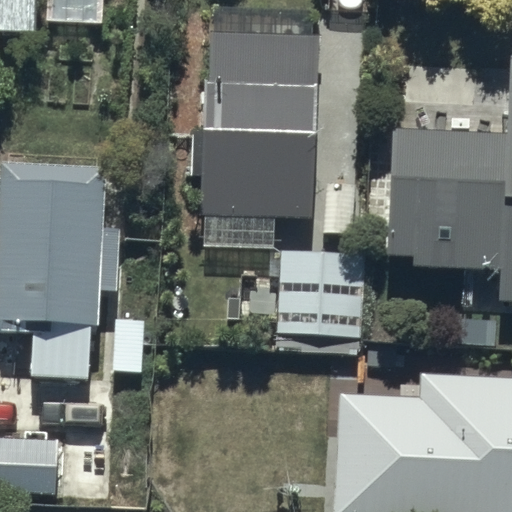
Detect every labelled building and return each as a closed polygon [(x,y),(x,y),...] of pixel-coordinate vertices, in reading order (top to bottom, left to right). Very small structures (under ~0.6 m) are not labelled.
[(319,12),(203,9),(201,242),(275,242),(275,217),(315,217),(319,12)] [(511,46),(506,46),(500,131),(390,124),(382,260),(497,267),(495,296),(511,296),(511,46)] [(107,161),(0,158),(0,174),(0,323),(33,324),(32,375),(91,377),(93,327),(101,327),(101,290),(120,290),(121,224),(105,224),(107,161)] [(367,254),(280,250),(278,290),(251,289),(250,314),(279,315),(278,330),(363,334),(367,254)] [(511,511),(511,376),(416,371),(414,392),(336,388),(329,511),(511,511)] [(106,431),(70,430),(68,479),(104,481),(106,431)] [(58,441),(0,438),(0,491),(57,494),(58,441)]
